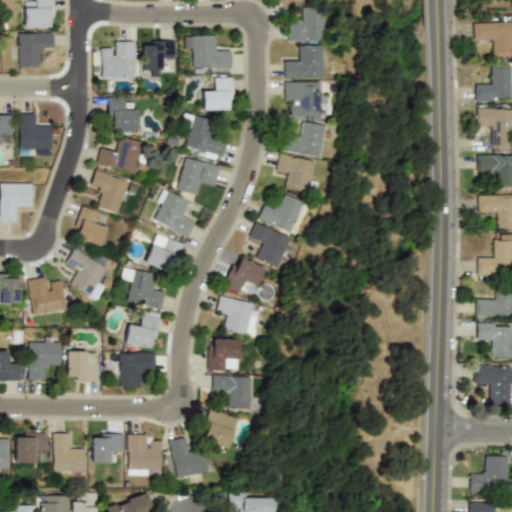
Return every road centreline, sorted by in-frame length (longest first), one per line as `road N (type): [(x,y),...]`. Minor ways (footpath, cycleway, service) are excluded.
road 1 (residential): [(0,415),(185,417),(197,299),(245,195),(259,140),(253,18),(136,24),(84,13)]
road 2 (tertiary): [(434,511),(434,0)]
road 3 (residential): [(83,0),(77,161),(44,256),(0,256)]
